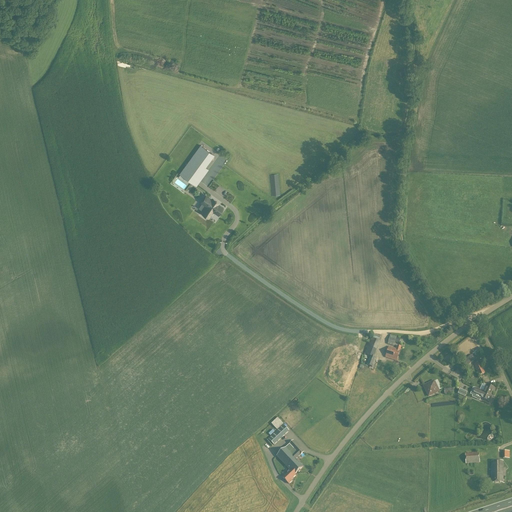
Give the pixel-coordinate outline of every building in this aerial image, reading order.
[(184,172),(195,180),(216,152),(205,143),(184,172)] [(202,187),(202,188),(201,186),(200,184),(199,185),(195,180),(190,184),(194,189),(188,193),(191,198),(197,193),(201,199),(206,195),(202,190),(204,189),(202,187)] [(219,221),(225,203),(206,196),(203,204),(205,205),(202,214),(219,221)] [(395,343),(398,344),(400,339),(396,338),(397,337),(390,335),(389,341),(388,344),(394,346),(395,343)] [(380,342),(371,338),(368,347),(377,350),(380,342)] [(396,350),(389,347),(386,357),(397,361),(401,347),(397,346),(396,350)] [(466,360),(470,364),(475,360),(471,355),(466,360)] [(373,368),(377,358),(370,356),(367,365),(373,368)] [(479,362),(474,364),(479,376),(485,373),(479,362)] [(434,381),(424,386),(429,396),(434,394),(433,394),(439,391),(434,381)] [(486,385),(483,392),(492,397),(495,389),(486,385)] [(468,393),(460,389),(457,395),(465,399),(468,393)] [(476,389),(472,397),(480,401),(481,398),(489,402),(492,397),(483,392),(476,389)] [(283,426),(268,440),(273,446),(289,432),(283,426)] [(287,468),(296,459),(304,452),(293,441),(277,456),(287,468)] [(480,463),(479,453),(465,454),(466,464),(475,463),(475,464),(480,463)] [(296,459),(287,468),(290,471),(283,478),(289,484),(292,481),(291,480),(296,476),(295,475),(303,467),(296,459)] [(503,462),(492,462),(491,483),(503,483),(503,462)]
